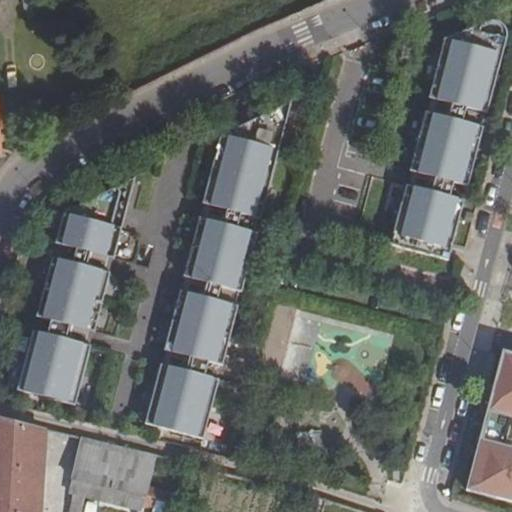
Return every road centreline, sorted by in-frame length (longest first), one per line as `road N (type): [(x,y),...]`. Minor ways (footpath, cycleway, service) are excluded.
road 1 (residential): [(0,189),(49,150),(379,0)]
road 2 (residential): [(511,169),(431,467),(429,498),(438,511)]
